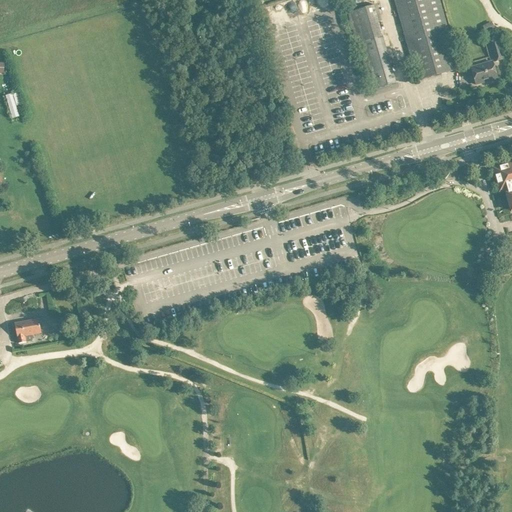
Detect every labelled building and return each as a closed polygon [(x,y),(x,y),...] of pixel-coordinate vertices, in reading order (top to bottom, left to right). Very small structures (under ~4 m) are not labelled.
[(395,0),(418,81),(459,69),(439,0),(395,0)] [(363,66),(370,91),(396,84),(378,21),(381,20),(377,5),(349,13),(363,66)] [(492,23),(482,28),(485,32),(486,35),(495,30),(492,23)] [(489,43),(495,62),(504,60),(498,40),(489,43)] [(471,68),(476,85),(497,79),(492,62),(471,68)] [(8,94),(12,118),(19,117),(15,93),(8,94)] [(511,163),(493,169),(499,192),(507,190),(508,194),(507,194),(511,211),(511,163)] [(41,333),(38,320),(15,324),(17,338),(18,344),(26,343),(24,337),(41,333)]
